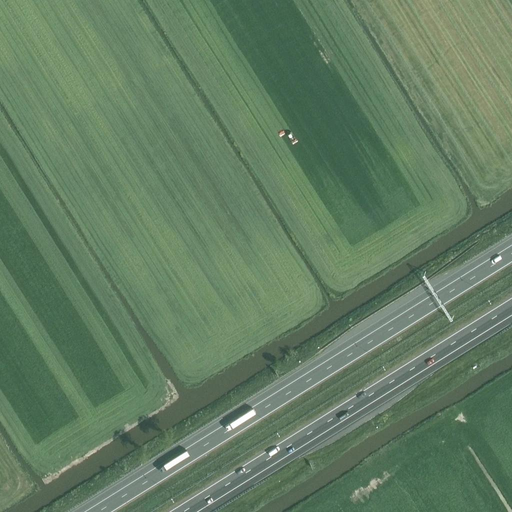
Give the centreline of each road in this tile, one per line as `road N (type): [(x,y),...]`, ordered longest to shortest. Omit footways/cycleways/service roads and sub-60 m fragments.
road 1 (motorway): [(511,254),(99,511)]
road 2 (motorway): [(192,511),(511,312)]
